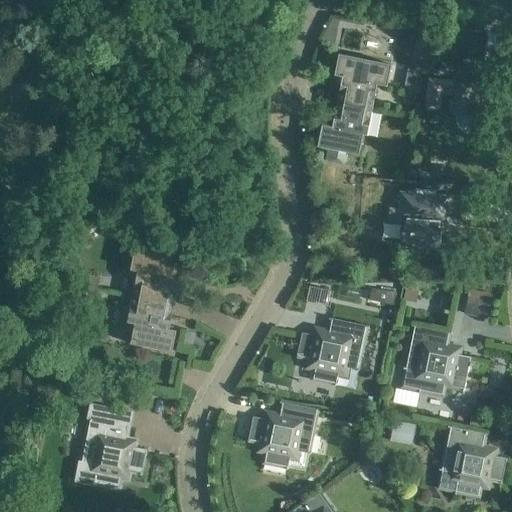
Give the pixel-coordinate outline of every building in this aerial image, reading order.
[(338,101),(373,108),(378,84),(387,85),(392,63),(340,53),(335,73),(343,75),(338,101)] [(420,68),(409,66),(404,88),(416,90),(420,68)] [(451,111),(457,112),(456,122),(459,127),(465,131),(471,132),(477,129),(481,124),(482,110),(485,110),(485,109),(492,108),(493,97),(486,95),(486,94),(481,93),(482,84),(426,78),(423,109),(441,111),(442,95),(457,97),(457,98),(452,99),(451,111)] [(373,108),(338,101),(333,126),(323,124),(318,146),(330,148),(328,158),(329,161),(344,164),(347,162),(349,152),(360,154),(364,133),(368,134),(373,108)] [(443,164),(411,160),(410,174),(441,177),(443,164)] [(41,198),(54,202),(63,175),(50,171),(41,198)] [(416,191),(416,194),(401,193),(399,210),(390,209),(389,223),(403,224),(401,246),(440,250),(442,224),(465,226),(468,199),(434,196),(434,192),(416,191)] [(135,297),(176,304),(181,276),(174,275),(177,256),(136,249),(132,271),(139,272),(135,297)] [(81,285),(97,288),(100,276),(84,273),(81,285)] [(97,288),(81,285),(79,298),(95,300),(97,288)] [(372,288),(369,301),(392,306),(395,292),(372,288)] [(403,300),(415,303),(418,291),(406,289),(403,300)] [(470,291),(466,310),(484,314),(488,295),(470,291)] [(176,304),(135,297),(131,323),(138,324),(134,344),(176,351),(179,330),(172,328),(176,304)] [(356,370),(360,370),(369,325),(330,317),(327,330),(320,329),(319,336),(302,332),(297,358),(309,360),(308,367),(315,368),(313,379),(352,387),(356,370)] [(419,390),(442,394),(444,385),(452,387),(453,380),(465,382),(470,357),(454,354),(455,348),(448,346),(451,333),(412,325),(403,369),(406,369),(403,385),(419,389),(419,390)] [(308,453),(312,453),(320,408),(280,401),(278,414),(271,412),(269,419),(253,417),(249,443),(260,445),(259,451),(267,453),(265,462),(305,469),(308,453)] [(131,473),(142,475),(147,450),(132,447),(133,439),(128,438),(131,425),(88,417),(80,461),(84,462),(80,479),(97,482),(96,484),(119,489),(121,478),(130,479),(131,473)] [(481,486),(488,488),(491,483),(502,485),(507,459),(491,456),(492,449),(485,447),(488,434),(448,427),(440,470),(443,471),(440,487),(454,490),(453,492),(479,497),(481,486)] [(325,511),(314,496),(292,511),(325,511)]
